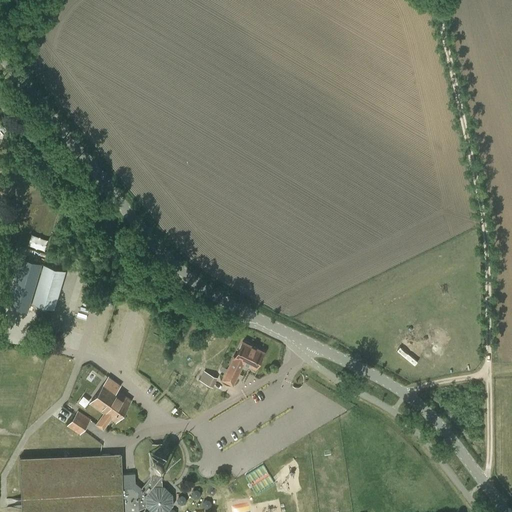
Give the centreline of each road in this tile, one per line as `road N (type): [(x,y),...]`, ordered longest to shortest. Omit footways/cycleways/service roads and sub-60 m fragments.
road 1 (tertiary): [(505,511),(405,393),(188,277),(0,53)]
road 2 (track): [(487,375),(480,187),(433,0)]
